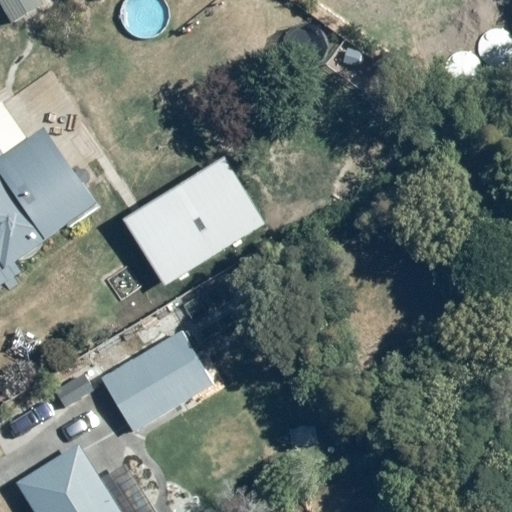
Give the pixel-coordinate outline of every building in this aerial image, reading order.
[(54,0),(0,0),(0,16),(8,30),(55,2),(54,0)] [(19,269),(13,260),(89,207),(51,154),(38,135),(29,141),(0,100),(0,282),(9,276),(19,269)] [(259,230),(220,163),(122,220),(161,288),(259,230)] [(216,386),(184,329),(104,375),(136,432),(216,386)] [(152,511),(104,430),(12,484),(28,511),(152,511)]
